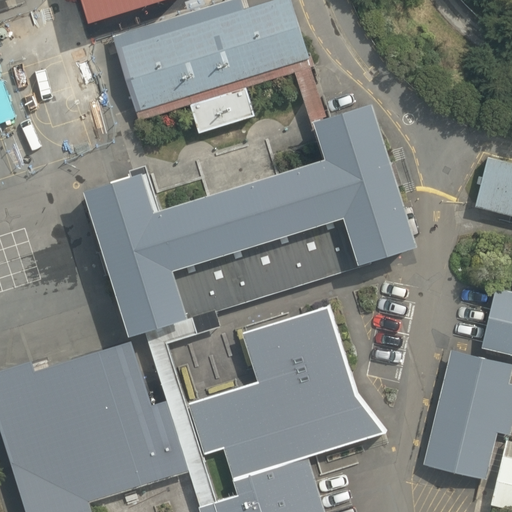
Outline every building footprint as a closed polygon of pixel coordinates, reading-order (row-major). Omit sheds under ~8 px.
[(129,113),(128,109),(67,128),(48,70),(62,65),(243,8),(240,0),(224,0),(44,57),(34,24),(3,34),(0,25),(0,5),(16,0),(0,0),(0,52),(23,45),(60,164),(77,159),(73,145),(117,131),(130,173),(141,170),(153,210),(159,208),(155,194),(142,156),(132,122),(190,104),(246,86),(295,71),(304,101),(310,120),(325,115),(310,66),(307,57),(129,113)] [(129,113),(307,57),(288,0),(270,0),(243,8),(62,65),(81,124),(128,109),(129,113)] [(246,86),(190,104),(199,132),(255,115),(246,86)] [(127,335),(143,329),(215,309),(217,315),(225,312),(225,307),(323,276),(326,281),(335,278),(335,272),(416,245),(370,101),(325,115),(310,120),(317,143),(322,157),(277,171),(207,193),(159,208),(153,210),(141,170),(130,173),(81,189),(127,335)] [(511,159),(489,154),(476,203),(511,212),(511,159)] [(0,269),(0,318),(86,294),(73,249),(0,269)] [(511,290),(495,287),(490,309),(482,341),(481,346),(511,353),(511,290)] [(199,399),(187,403),(203,453),(222,447),(232,478),(306,454),(384,429),(354,393),(350,378),(327,303),(302,311),(291,315),(241,331),(253,368),(257,381),(238,387),(209,396),(199,399)] [(185,403),(174,368),(166,342),(220,326),(217,315),(215,309),(143,329),(199,505),(216,500),(185,403)] [(511,360),(451,346),(423,462),(488,478),(499,430),(511,433),(511,429),(511,381),(511,379),(511,360)] [(0,406),(0,417),(29,511),(85,511),(82,501),(110,493),(108,488),(160,471),(182,465),(162,400),(145,405),(139,386),(124,390),(111,350),(30,375),(36,395),(0,406)] [(490,504),(511,508),(511,440),(505,439),(490,504)] [(324,511),(315,481),(306,454),(232,478),(237,494),(216,500),(199,505),(201,511),(324,511)]
